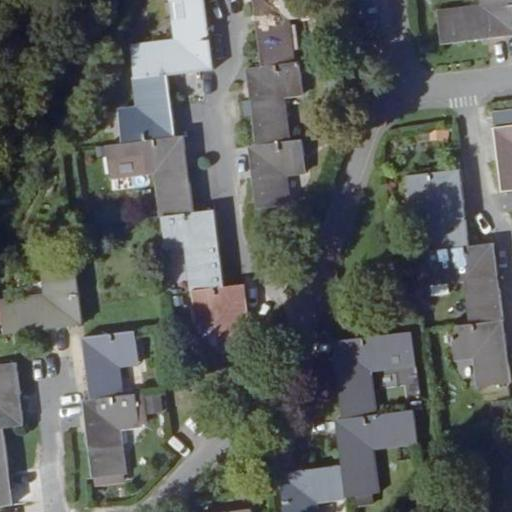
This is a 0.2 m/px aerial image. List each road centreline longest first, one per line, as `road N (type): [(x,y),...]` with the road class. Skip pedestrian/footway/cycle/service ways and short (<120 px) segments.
road 1 (residential): [(306,304),(253,270),(235,246),(216,101),(232,61),(226,4)]
road 2 (residential): [(152,511),(282,376),(306,304)]
road 3 (residential): [(306,304),(372,124),(409,86)]
road 4 (residential): [(511,257),(481,203),(465,89)]
road 5 (residential): [(56,379),(57,511)]
